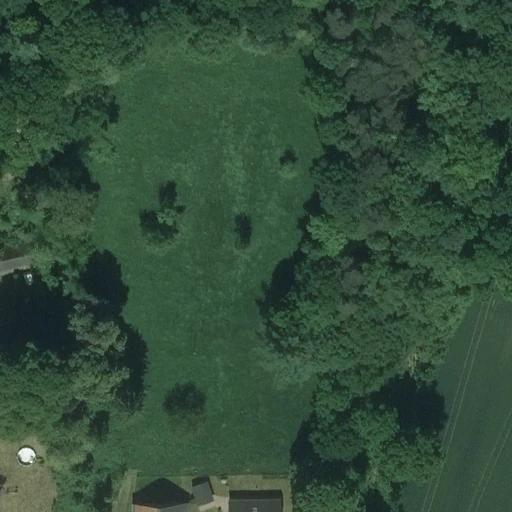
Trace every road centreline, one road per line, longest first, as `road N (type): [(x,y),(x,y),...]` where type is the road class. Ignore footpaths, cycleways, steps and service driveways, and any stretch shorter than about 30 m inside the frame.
road 1 (track): [(511,8),(434,296),(363,511)]
road 2 (track): [(92,0),(0,106)]
